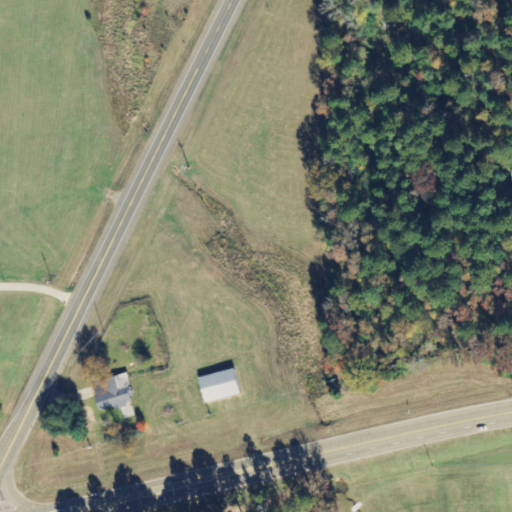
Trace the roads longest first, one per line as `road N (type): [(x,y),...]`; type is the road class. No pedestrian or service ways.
road 1 (tertiary): [(236,0),(0,470)]
road 2 (tertiary): [(63,511),(511,410)]
